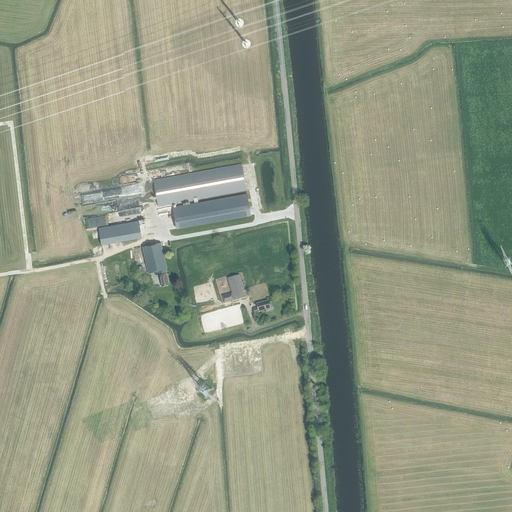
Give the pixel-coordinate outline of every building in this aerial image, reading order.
[(242,165),(153,181),(158,206),(246,190),(242,165)] [(140,182),(115,187),(116,195),(117,195),(118,200),(116,201),(117,211),(128,209),(129,211),(150,208),(149,205),(144,206),(140,182)] [(99,229),(102,245),(142,238),(139,222),(99,229)] [(167,270),(161,243),(142,248),(149,274),(158,272),(162,287),(169,285),(165,270),(167,270)] [(141,248),(133,250),(136,264),(145,262),(141,248)] [(246,297),(250,296),(248,289),(244,290),(239,274),(227,278),(232,293),(222,296),(224,303),(234,300),(234,301),(246,297)] [(270,308),(268,300),(257,303),(258,307),(253,309),(254,313),(259,312),(259,311),(270,308)]
